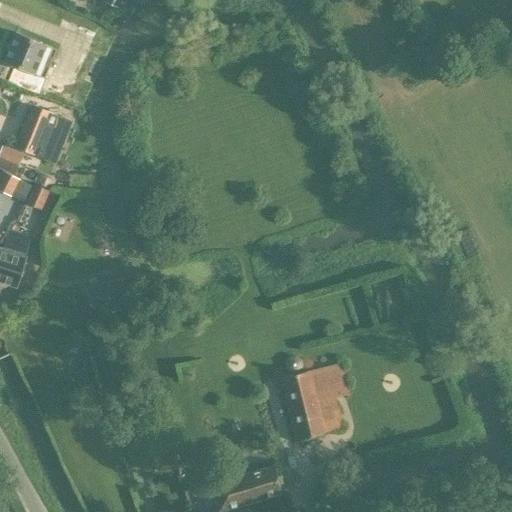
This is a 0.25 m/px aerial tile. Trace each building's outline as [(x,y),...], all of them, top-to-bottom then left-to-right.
[(121,0),(104,0),(104,3),(118,8),(121,0)] [(44,79),(57,49),(16,33),(4,62),(44,79)] [(32,106),(16,147),(43,158),(59,117),(32,106)] [(0,166),(15,173),(23,156),(3,148),(0,155),(0,166)] [(14,190),(19,180),(2,172),(0,176),(0,190),(11,196),(14,191),(14,190)] [(38,173),(33,184),(48,191),(53,180),(38,173)] [(14,190),(14,191),(27,197),(27,196),(32,186),(19,180),(14,190)] [(33,185),(32,186),(27,196),(27,197),(25,202),(40,209),(48,192),(33,185)] [(0,281),(18,288),(27,259),(24,258),(3,251),(2,251),(0,250),(0,281)] [(119,279),(84,290),(90,309),(125,298),(119,279)] [(290,371),(292,372),(295,372),(297,371),(298,370),(300,367),(300,366),(300,363),(300,361),(298,359),(297,358),(295,357),(293,357),(291,358),(289,359),(287,360),(286,363),(286,364),(286,366),(287,367),(287,368),(288,370),(290,371)] [(327,369),(311,373),(311,371),(282,378),(297,439),(326,432),(316,391),(331,387),(327,369)] [(219,510),(279,492),(274,468),(214,485),(219,510)]
